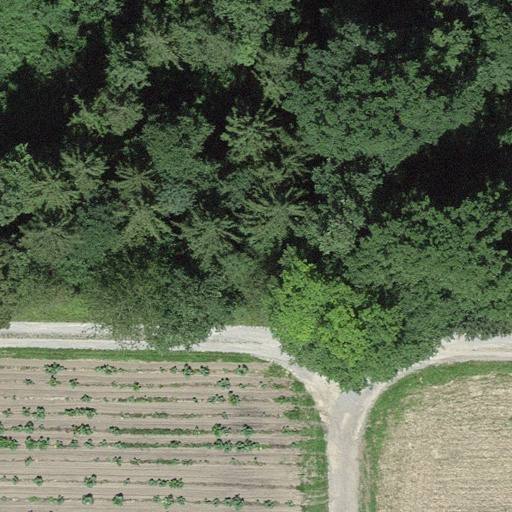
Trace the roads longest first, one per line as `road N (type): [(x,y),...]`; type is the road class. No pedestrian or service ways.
road 1 (track): [(0,330),(511,338)]
road 2 (track): [(348,337),(348,511)]
